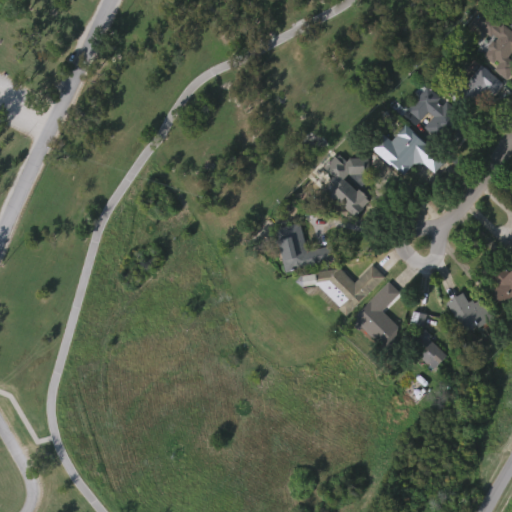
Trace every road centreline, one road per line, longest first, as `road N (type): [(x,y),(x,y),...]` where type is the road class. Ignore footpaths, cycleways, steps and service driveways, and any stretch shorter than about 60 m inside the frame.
road 1 (tertiary): [(0,237),(110,0)]
road 2 (residential): [(421,241),(475,192),(511,138)]
